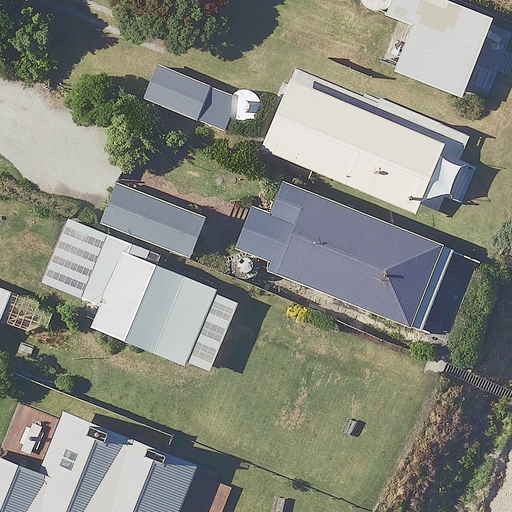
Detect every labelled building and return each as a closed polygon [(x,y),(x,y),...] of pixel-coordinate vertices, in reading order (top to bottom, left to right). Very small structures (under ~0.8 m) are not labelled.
[(492,23),(436,0),(354,0),(353,4),(410,27),(391,73),(460,101),(492,23)] [(225,96),(155,69),(142,101),(220,131),(224,121),(226,124),(229,126),(232,127),(235,128),(238,128),(241,128),(245,127),(248,125),(250,124),(253,121),(254,118),(256,116),(257,112),(257,109),(257,106),(256,103),(254,100),(252,97),(250,95),(247,93),(244,92),(241,91),(238,90),(235,91),(231,92),(229,93),(226,95),(225,96)] [(476,146),(291,69),(258,151),(414,216),(425,190),(453,202),(476,146)] [(262,182),(225,274),(255,286),(261,271),(417,333),(448,256),(262,182)] [(186,213),(111,184),(95,223),(170,252),(186,213)] [(182,368),(213,291),(145,263),(149,252),(79,224),(52,290),(98,308),(89,330),(182,368)] [(0,316),(9,294),(0,290),(0,316)] [(174,511),(195,461),(64,408),(36,477),(0,462),(0,511),(174,511)]
